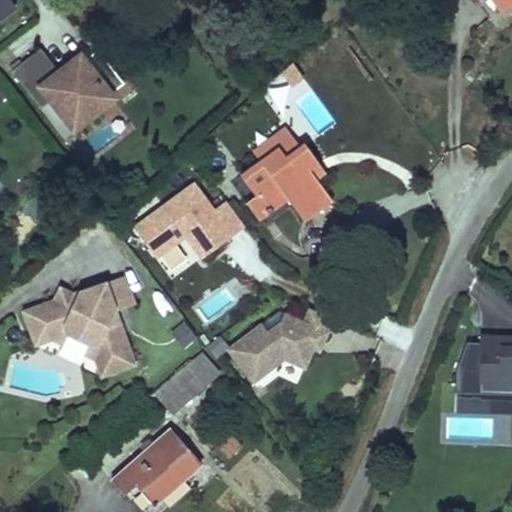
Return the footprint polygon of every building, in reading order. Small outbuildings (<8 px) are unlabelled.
[(0,0),(0,16),(14,5),(10,0),(0,0)] [(511,7),(511,0),(480,0),(496,21),(511,7)] [(114,96),(82,56),(62,72),(43,48),(14,70),(43,108),(54,100),(70,119),(114,96)] [(76,127),(114,96),(70,119),(76,127)] [(285,140),(290,148),(297,157),(312,146),(300,129),(285,140)] [(290,148),(249,177),(263,196),(248,206),(266,230),(299,206),(312,224),(344,200),(327,177),(332,174),(312,146),(297,157),(290,148)] [(250,234),(230,208),(222,214),(203,188),(142,231),(164,261),(194,240),(209,262),(250,234)] [(125,279),(106,285),(115,314),(135,307),(125,279)] [(84,356),(95,362),(106,358),(112,374),(133,366),(115,314),(106,285),(24,313),(30,333),(46,327),(51,340),(62,346),(67,335),(89,346),(84,356)] [(340,325),(318,315),(312,328),(334,339),(340,325)] [(181,348),(197,337),(185,320),(170,330),(181,348)] [(311,373),(324,347),(329,349),(334,339),(312,328),(293,320),(289,328),(275,338),(269,329),(235,354),(260,387),(291,364),(311,373)] [(46,327),(30,333),(35,346),(51,340),(46,327)] [(511,344),(506,344),(507,333),(487,332),(488,339),(472,338),(461,365),(459,407),(511,409),(511,344)] [(106,358),(95,362),(100,378),(112,374),(106,358)] [(198,365),(158,398),(172,416),(213,383),(198,365)] [(174,432),(110,482),(125,500),(139,489),(153,507),(202,468),(174,432)]
